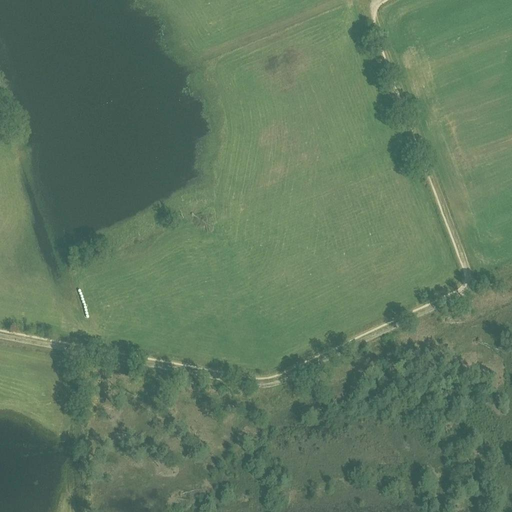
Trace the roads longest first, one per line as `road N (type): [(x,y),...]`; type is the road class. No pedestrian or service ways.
road 1 (track): [(469,291),(267,382),(0,334)]
road 2 (track): [(377,0),(374,20),(468,269),(469,291)]
